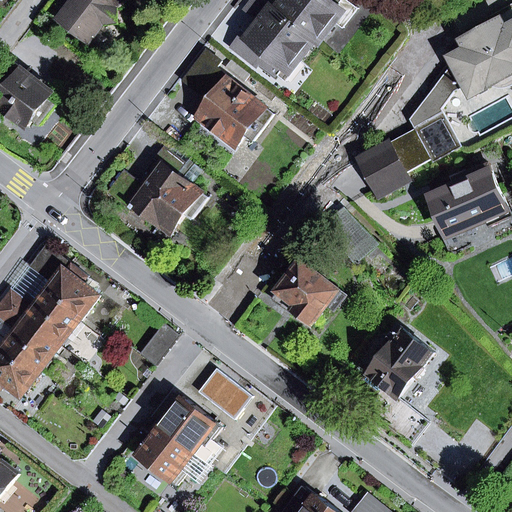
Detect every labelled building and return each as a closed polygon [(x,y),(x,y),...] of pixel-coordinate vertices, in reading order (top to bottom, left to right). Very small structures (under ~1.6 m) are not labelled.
[(120,0),(77,0),(78,1),(65,18),(91,38),(105,21),(116,19),(115,7),(120,0)] [(301,62),(317,41),(264,0),(253,0),(247,9),(256,16),(258,14),(264,19),(250,38),(246,34),(234,49),(258,67),(262,62),(280,76),(295,57),(301,62)] [(264,0),(317,41),(321,44),(337,22),(331,18),(345,0),(264,0)] [(360,9),(348,0),(345,0),(331,18),(337,22),(345,28),(360,9)] [(511,25),(506,28),(502,21),(464,41),(468,49),(452,58),(456,64),(432,95),(439,107),(446,104),(455,91),(462,88),(473,96),(492,86),(489,80),(497,75),(502,77),(507,76),(511,72),(511,68),(511,25)] [(202,115),(229,79),(219,68),(224,62),(209,51),(186,81),(207,96),(196,111),(202,115)] [(280,76),(288,82),(289,81),(303,63),(301,62),(295,57),(280,76)] [(10,90),(26,70),(14,62),(0,79),(0,84),(4,88),(6,86),(10,90)] [(511,68),(511,72),(507,76),(502,77),(497,75),(489,80),(492,86),(497,88),(508,88),(511,85),(511,68)] [(26,70),(10,90),(0,103),(0,104),(29,127),(35,121),(41,126),(57,105),(50,100),(55,94),(26,70)] [(276,115),(229,79),(202,115),(201,117),(239,147),(247,136),(255,142),(276,115)] [(411,120),(416,129),(417,129),(416,128),(442,114),(439,107),(432,95),(411,120)] [(462,147),(444,113),(442,114),(416,128),(417,129),(433,160),(435,162),(462,147)] [(390,144),(407,174),(433,160),(417,129),(416,129),(390,144)] [(383,196),(410,181),(407,174),(390,144),(363,159),(383,196)] [(163,164),(194,186),(205,170),(191,160),(188,164),(166,147),(157,159),(163,164)] [(163,164),(147,186),(134,204),(173,234),(187,215),(194,220),(210,198),(194,186),(163,164)] [(506,221),(506,219),(511,216),(511,214),(490,164),(463,176),(466,184),(459,187),(434,198),(450,234),(482,220),(483,222),(488,220),(491,225),(506,221)] [(134,204),(147,186),(127,171),(111,193),(131,208),(134,204)] [(459,187),(466,184),(463,176),(456,179),(459,187)] [(354,248),(369,235),(348,211),(332,224),(349,243),(354,248)] [(380,245),(370,235),(369,235),(354,248),(349,243),(344,247),(356,265),(380,245)] [(42,304),(67,269),(69,271),(73,265),(49,247),(14,292),(27,302),(32,296),(42,304)] [(330,305),(341,292),(304,262),(275,300),(294,315),(297,311),(315,325),(330,305)] [(73,265),(69,271),(67,269),(48,296),(82,322),(102,296),(98,293),(85,283),(90,277),(74,264),(73,265)] [(98,293),(103,287),(90,277),(85,283),(98,293)] [(0,309),(0,314),(11,323),(19,313),(27,302),(14,292),(0,309)] [(341,292),(330,305),(337,310),(347,297),(341,292)] [(19,313),(63,347),(82,322),(48,296),(42,304),(32,296),(27,302),(19,313)] [(10,345),(44,370),(63,347),(19,313),(11,323),(21,331),(10,345)] [(0,351),(16,330),(0,317),(0,351)] [(143,354),(159,366),(181,336),(166,325),(143,354)] [(381,391),(367,410),(412,445),(431,422),(401,398),(417,377),(420,379),(427,369),(425,367),(436,353),(401,326),(376,356),(382,361),(368,380),(381,391)] [(0,357),(0,377),(8,383),(25,396),(44,370),(10,345),(0,357)] [(157,423),(196,453),(204,443),(209,447),(215,440),(224,428),(185,398),(169,420),(164,416),(157,423)] [(189,473),(184,469),(196,453),(157,423),(151,431),(157,435),(141,456),(179,486),(189,473)] [(204,443),(196,453),(212,465),(225,448),(215,440),(209,447),(204,443)] [(189,473),(199,481),(212,465),(196,453),(184,469),(189,473)] [(0,501),(20,475),(0,459),(0,501)] [(289,507),(295,511),(338,511),(305,487),(289,507)] [(390,511),(369,495),(354,511),(390,511)]
